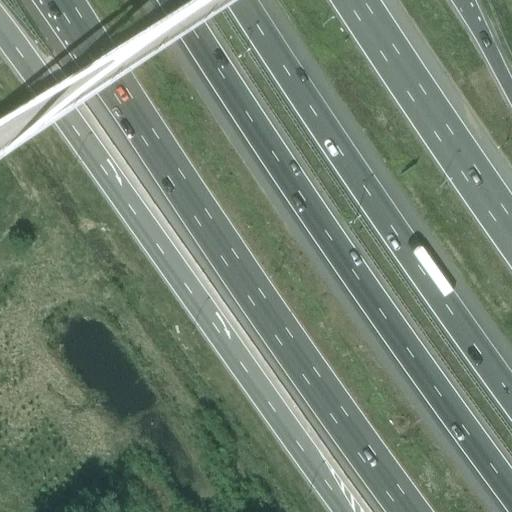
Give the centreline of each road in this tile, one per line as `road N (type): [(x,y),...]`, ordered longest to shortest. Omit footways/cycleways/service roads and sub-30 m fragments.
road 1 (trunk): [(60,0),(403,511)]
road 2 (motorway): [(171,0),(511,500)]
road 3 (trunk): [(0,33),(343,511)]
road 4 (motorway): [(511,399),(238,0)]
road 5 (motorway): [(466,169),(353,0)]
